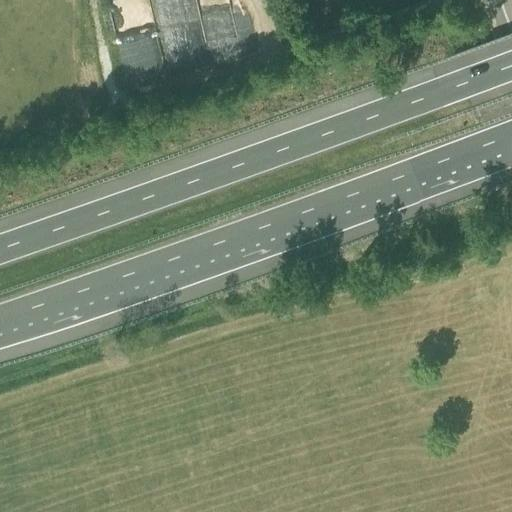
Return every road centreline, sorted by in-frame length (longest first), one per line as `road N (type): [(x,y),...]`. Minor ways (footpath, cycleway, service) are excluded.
road 1 (motorway): [(0,323),(511,138)]
road 2 (motorway): [(511,64),(0,247)]
road 3 (track): [(158,93),(450,0)]
road 4 (track): [(457,0),(511,119)]
